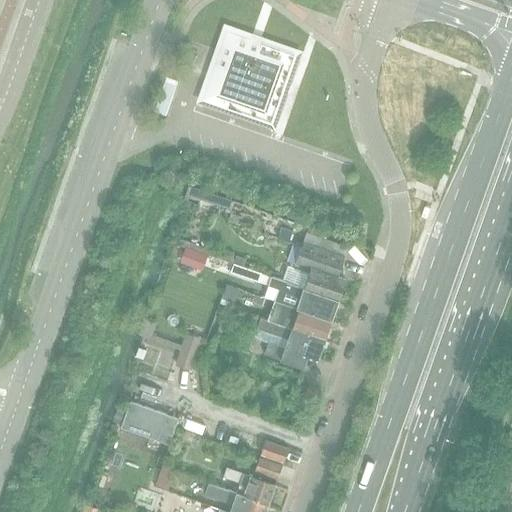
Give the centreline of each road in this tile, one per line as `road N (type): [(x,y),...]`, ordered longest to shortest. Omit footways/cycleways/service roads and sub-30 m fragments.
road 1 (residential): [(299,511),(396,246),(396,188),(358,96),(390,0)]
road 2 (primary): [(511,66),(354,511)]
road 3 (unclassified): [(17,401),(163,0)]
road 4 (primary): [(402,511),(511,203)]
